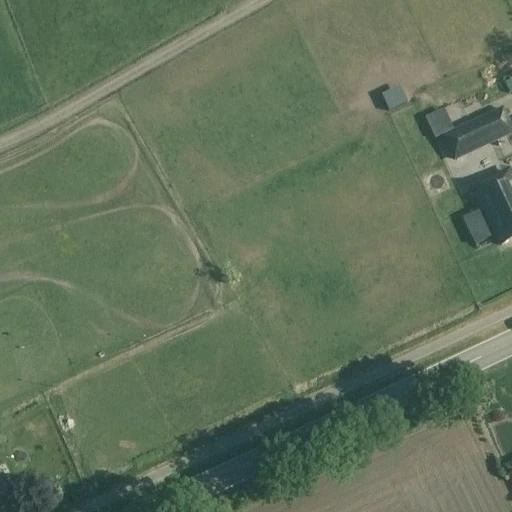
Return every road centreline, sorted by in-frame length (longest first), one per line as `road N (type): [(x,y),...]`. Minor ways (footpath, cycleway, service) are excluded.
road 1 (tertiary): [(148,511),(511,342)]
road 2 (track): [(264,0),(0,147)]
